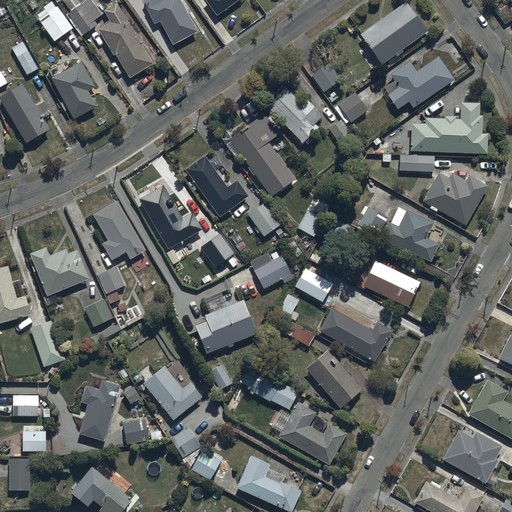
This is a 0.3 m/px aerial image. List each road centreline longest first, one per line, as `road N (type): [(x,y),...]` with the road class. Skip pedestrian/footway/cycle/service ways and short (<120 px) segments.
road 1 (residential): [(0,206),(116,152),(331,0)]
road 2 (residential): [(511,223),(351,511)]
